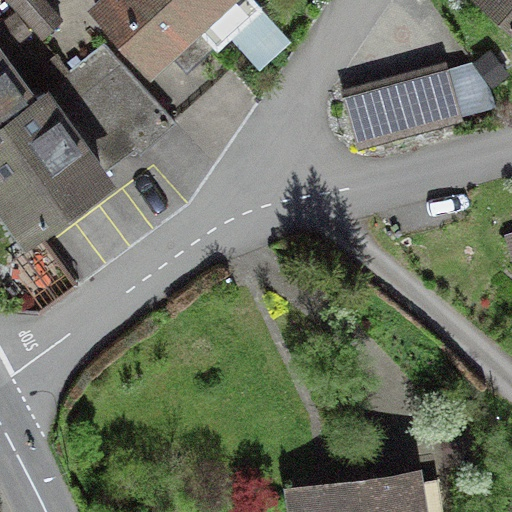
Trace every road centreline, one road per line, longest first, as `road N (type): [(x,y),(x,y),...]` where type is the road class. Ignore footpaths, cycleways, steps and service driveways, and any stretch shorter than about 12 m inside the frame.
road 1 (residential): [(242,214),(0,381)]
road 2 (residential): [(511,146),(242,214)]
road 3 (residential): [(242,214),(284,121),(359,0)]
